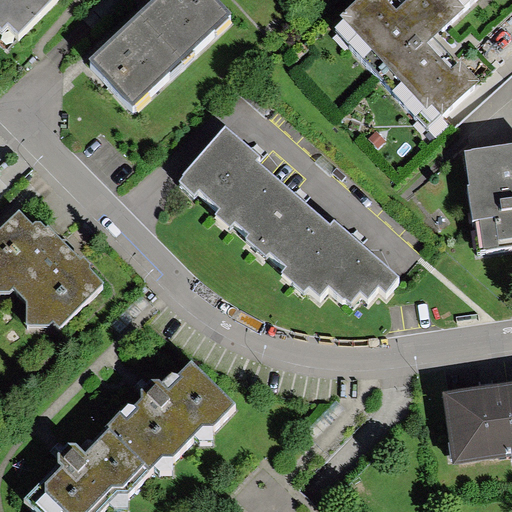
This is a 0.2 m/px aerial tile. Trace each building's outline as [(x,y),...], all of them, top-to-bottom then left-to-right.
[(0,0),(0,32),(4,29),(16,40),(55,0),(0,0)] [(170,0),(140,28),(178,69),(226,26),(202,0),(170,0)] [(373,0),(363,0),(333,29),(429,129),(471,89),(427,43),(472,0),(399,0),(386,13),(373,0)] [(128,115),(178,69),(140,28),(90,74),(128,115)] [(251,160),(222,137),(176,193),(188,202),(192,197),(214,215),(210,220),(225,233),(230,228),(244,240),(238,247),(262,266),(267,260),(282,273),(275,280),(299,299),(306,290),(320,301),(325,294),(344,310),(354,298),(364,306),(373,296),(382,303),(399,284),(346,240),(331,227),(328,230),(298,205),(256,170),(259,167),(251,160)] [(511,151),(460,160),(475,255),(511,249),(511,151)] [(98,291),(17,216),(0,233),(0,285),(55,337),(98,291)] [(73,463),(32,500),(43,511),(117,511),(227,412),(183,363),(142,401),(73,463)] [(511,391),(439,404),(449,465),(511,454),(511,391)]
